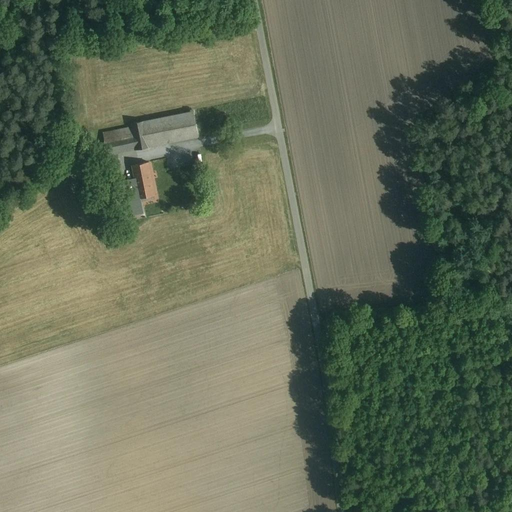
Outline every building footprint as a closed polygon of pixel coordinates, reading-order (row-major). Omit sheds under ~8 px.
[(193,112),(169,117),(173,141),(197,137),(193,112)] [(169,117),(144,122),(148,146),(173,141),(169,117)] [(144,122),(132,124),(132,127),(136,147),(136,149),(148,146),(144,122)] [(132,127),(103,133),(107,153),(136,147),(132,127)] [(149,162),(132,165),(135,181),(138,198),(155,195),(149,162)] [(138,198),(135,181),(115,185),(121,216),(141,212),(138,198)]
